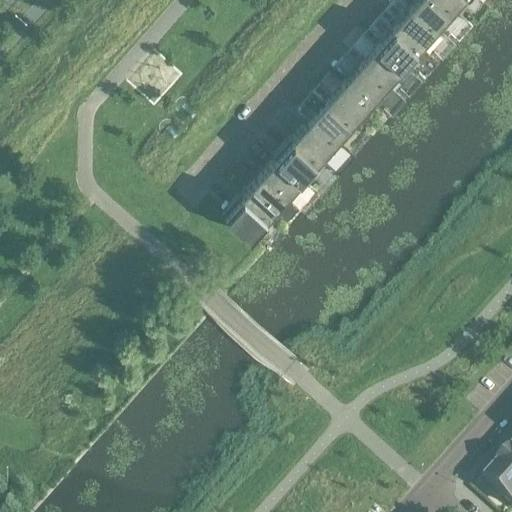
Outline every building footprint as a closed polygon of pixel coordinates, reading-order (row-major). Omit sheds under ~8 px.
[(453,8),(443,0),(412,0),(410,3),(436,27),(453,8)] [(436,27),(410,3),(393,22),(419,45),(436,27)] [(419,45),(393,22),(376,41),(402,64),(419,45)] [(402,64),(376,41),(359,60),(385,83),(402,64)] [(385,83),(359,60),(343,79),(369,102),(385,83)] [(369,102),(343,79),(326,97),(352,121),(369,102)] [(352,121),(326,97),(309,116),(335,140),(352,121)] [(335,140),(309,116),(292,135),(318,158),(335,140)] [(318,158),(292,135),(275,154),(301,177),(318,158)] [(301,177),(275,154),(258,173),(284,196),(301,177)] [(284,196),(258,173),(241,192),(267,215),(284,196)] [(267,215),(241,192),(224,211),(250,234),(267,215)] [(511,447),(497,463),(511,476),(511,447)] [(511,476),(497,463),(482,480),(511,506),(511,476)]
